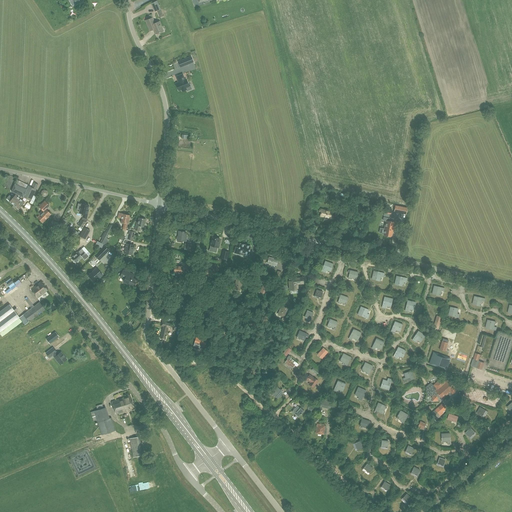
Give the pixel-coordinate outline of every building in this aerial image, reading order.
[(155,11),(160,9),(157,1),(151,3),(155,11)] [(145,20),(148,27),(150,31),(154,29),(156,34),(163,31),(159,21),(154,23),(152,18),(145,20)] [(178,62),(180,66),(193,61),(191,56),(178,62)] [(179,82),(176,83),(179,91),(181,89),(182,91),(186,89),(186,88),(189,86),(186,79),(185,80),(182,74),(176,77),(178,81),(179,81),(179,82)] [(9,195),(6,198),(9,201),(19,209),(25,202),(20,198),(22,196),(31,200),(33,196),(35,190),(36,190),(38,184),(34,182),(31,188),(28,187),(29,185),(16,179),(14,184),(11,191),(17,194),(16,195),(15,194),(12,198),(9,195)] [(39,207),(43,211),(43,210),(48,205),(45,201),(39,207)] [(84,212),(83,216),(87,217),(89,209),(87,209),(88,205),(82,203),(80,211),(84,212)] [(395,205),(394,212),(406,214),(407,208),(395,205)] [(37,217),(42,223),(47,218),(51,214),(47,210),(45,212),(43,210),(43,211),(39,214),(39,215),(37,217)] [(320,216),(330,218),(330,219),(331,219),(332,218),(332,217),(332,216),(331,216),(332,212),(326,211),(322,210),(321,210),(320,210),(320,211),(320,212),(321,213),(320,216)] [(123,224),(122,229),(126,230),(130,215),(119,213),(118,217),(122,218),(120,223),(123,224)] [(87,220),(83,217),(78,225),(83,227),(87,220)] [(135,230),(139,231),(140,226),(143,227),(145,219),(139,217),(138,222),(137,222),(135,230)] [(391,236),(392,234),(393,230),(395,222),(389,221),(390,218),(384,217),(383,220),(386,221),(385,225),(384,225),(384,228),(385,229),(384,235),(388,236),(388,237),(390,237),(390,236),(391,236)] [(84,227),(79,236),(85,239),(90,230),(84,227)] [(176,241),(186,242),(187,236),(186,236),(186,232),(178,231),(177,236),(176,241)] [(100,242),(106,245),(108,240),(106,239),(109,235),(105,233),(100,242)] [(211,241),(210,243),(211,244),(211,245),(209,250),(213,251),(216,252),(217,248),(217,247),(220,238),(213,236),(212,240),(211,241)] [(125,253),(126,254),(132,255),(134,245),(131,244),(131,241),(124,239),(123,243),(127,244),(125,253)] [(240,252),(244,253),(248,254),(249,254),(250,247),(251,247),(251,246),(250,246),(240,244),(240,243),(240,244),(239,248),(236,247),(234,253),(239,254),(240,252)] [(104,246),(98,253),(95,256),(99,260),(102,257),(109,250),(104,246)] [(76,263),(82,257),(84,260),(89,256),(86,253),(86,254),(81,249),(78,252),(71,258),(76,263)] [(278,259),(269,257),(267,263),(276,265),(278,259)] [(223,262),(215,261),(213,267),(221,269),(223,262)] [(322,271),(324,272),(325,270),(330,272),(333,264),(325,261),(322,271)] [(92,271),(88,275),(91,279),(91,280),(94,283),(99,278),(102,275),(96,268),(92,271)] [(358,272),(350,270),(348,278),(351,279),(351,278),(356,279),(358,272)] [(135,280),(133,279),(134,275),(123,271),(120,277),(125,279),(124,282),(125,282),(124,283),(125,284),(127,284),(128,284),(133,286),(135,280)] [(374,271),(372,279),(380,281),(381,276),(384,276),(384,273),(374,271)] [(232,284),(232,288),(235,289),(240,289),(240,285),(241,285),(242,283),(245,283),(245,279),(237,278),(238,277),(234,276),(234,279),(236,279),(235,284),(232,284)] [(404,281),(406,281),(407,278),(396,276),(394,284),(403,286),(404,281)] [(290,292),(297,291),(296,284),(300,284),(300,283),(303,283),(302,277),(298,277),(296,277),(296,278),(292,278),(293,279),(289,279),(289,281),(288,281),(290,292)] [(48,291),(41,282),(31,289),(38,298),(48,291)] [(264,283),(260,292),(265,294),(269,285),(264,283)] [(440,296),(441,291),(444,291),(445,288),(434,286),(432,294),(440,296)] [(320,298),(321,298),(323,292),(317,290),(315,296),(319,297),(320,298)] [(348,297),(341,295),(338,303),(341,304),(341,303),(346,304),(348,297)] [(485,299),(475,296),(473,304),(481,306),(482,301),(485,302),(485,299)] [(393,299),(384,297),(382,308),(385,308),(386,306),(391,307),(393,299)] [(409,309),(414,310),(416,302),(407,300),(405,311),(408,312),(409,309)] [(40,303),(24,314),(19,318),(25,325),(29,322),(45,310),(40,303)] [(0,311),(0,333),(2,337),(22,321),(10,305),(0,311)] [(287,308),(282,305),(280,311),(279,314),(283,316),(287,308)] [(361,307),(358,314),(368,319),(369,316),(367,315),(369,310),(361,307)] [(450,307),(448,315),(459,317),(460,314),(457,314),(458,309),(450,307)] [(310,319),(311,319),(313,313),(307,310),(305,316),(309,318),(310,319)] [(335,329),(338,322),(330,319),(327,327),(330,328),(330,327),(335,329)] [(496,330),(497,327),(494,327),(496,322),(487,320),(486,328),(496,330)] [(30,332),(32,336),(51,325),(48,321),(30,332)] [(163,326),(160,338),(165,339),(168,327),(171,328),(172,323),(162,321),(161,326),(163,326)] [(395,321),(391,331),(394,332),(395,330),(400,332),(403,324),(395,321)] [(361,333),(354,329),(349,339),(352,340),(353,338),(357,340),(361,333)] [(300,331),(297,337),(304,340),(306,336),(308,337),(309,335),(307,334),(300,331)] [(418,331),(412,340),(415,341),(416,339),(420,342),(425,335),(418,331)] [(47,339),(50,344),(59,337),(55,332),(47,339)] [(511,339),(499,335),(490,364),(499,366),(500,364),(506,365),(511,345),(511,339)] [(196,337),(193,346),(203,349),(204,346),(206,339),(203,338),(202,340),(199,339),(199,338),(196,337)] [(376,347),(381,349),(384,342),(377,338),(372,348),(375,349),(376,347)] [(442,341),(440,349),(445,351),(448,343),(442,341)] [(406,351),(398,347),(393,357),(396,358),(397,356),(402,358),(406,351)] [(46,353),(50,358),(53,355),(54,357),(60,365),(67,360),(61,352),(58,354),(53,348),(46,353)] [(327,352),(324,348),(322,350),(321,350),(321,351),(319,354),(321,356),(323,357),(324,355),(327,352)] [(434,352),(430,364),(435,365),(446,369),(450,358),(442,355),(434,352)] [(351,357),(343,353),(340,361),(344,363),(344,364),(347,366),(351,357)] [(460,359),(468,363),(470,358),(462,355),(460,359)] [(297,367),(299,364),(291,358),(291,357),(289,356),(287,358),(288,359),(285,362),(292,367),(294,365),(297,367)] [(473,359),(471,366),(477,367),(482,368),(484,363),(479,361),(473,359)] [(373,366),(365,362),(360,372),(363,374),(364,371),(369,373),(373,366)] [(259,370),(245,364),(243,370),(245,371),(245,370),(250,372),(250,373),(257,375),(259,370)] [(415,378),(412,371),(404,373),(406,378),(403,379),(404,382),(415,378)] [(310,385),(310,386),(312,387),(313,387),(318,381),(309,375),(306,379),(310,382),(309,384),(310,385)] [(437,400),(440,400),(450,391),(452,393),(456,390),(454,387),(455,387),(448,380),(445,383),(441,378),(434,385),(438,389),(436,391),(433,391),(433,392),(433,396),(432,396),(433,400),(437,400)] [(380,388),(388,390),(392,380),(389,379),(388,381),(383,380),(380,388)] [(334,391),(337,392),(338,389),(342,391),(346,384),(338,380),(334,391)] [(273,397),(274,395),(278,398),(283,393),(280,391),(281,390),(277,387),(270,394),(273,397)] [(358,387),(355,395),(360,397),(359,399),(362,401),(366,391),(358,387)] [(130,395),(123,397),(123,398),(119,400),(112,402),(116,414),(123,412),(126,411),(126,412),(135,409),(130,395)] [(378,403),(375,410),(383,414),(385,411),(384,411),(386,406),(378,403)] [(445,409),(442,405),(435,410),(440,416),(443,413),(442,411),(445,409)] [(297,406),(292,412),(295,415),(294,416),(297,419),(304,411),(300,408),(297,406)] [(483,416),(486,411),(486,410),(480,407),(477,413),(482,416),(483,415),(483,416)] [(116,430),(111,418),(107,419),(103,408),(94,411),(102,435),(116,430)] [(401,421),(403,423),(408,415),(400,411),(396,418),(401,420),(401,421)] [(456,422),(457,419),(458,417),(449,414),(447,419),(456,422)] [(362,419),(360,426),(367,428),(370,421),(362,419)] [(418,427),(423,429),(426,423),(420,421),(418,427)] [(317,424),(316,433),(318,433),(317,434),(321,434),(323,434),(326,434),(327,430),(326,430),(326,426),(324,426),(324,424),(321,424),(317,424)] [(475,433),(471,428),(465,433),(470,438),(473,434),(474,435),(475,434),(474,433),(475,433)] [(450,433),(441,434),(442,442),(447,442),(447,444),(450,444),(450,433)] [(140,436),(129,438),(133,457),(143,455),(140,436)] [(357,450),(363,448),(360,441),(354,443),(356,448),(356,449),(357,449),(357,450)] [(411,454),(414,448),(408,446),(405,452),(410,453),(409,454),(411,454)] [(88,452),(72,460),(80,476),(96,468),(88,452)] [(446,460),(439,458),(437,464),(442,465),(441,465),(443,466),(446,460)] [(369,473),(373,468),(367,464),(363,469),(367,472),(368,473),(368,472),(369,473)] [(417,475),(420,470),(414,467),(411,473),(415,475),(416,475),(417,475)] [(387,490),(390,485),(384,481),(381,487),(385,489),(385,490),(386,490),(387,490)] [(407,503),(411,498),(407,494),(402,498),(405,502),(406,503),(406,502),(407,503)]
